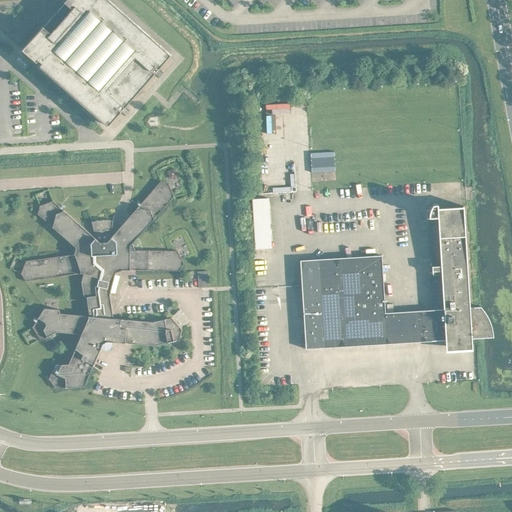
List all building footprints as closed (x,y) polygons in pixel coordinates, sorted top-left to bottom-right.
[(67,0),(66,2),(70,6),(59,18),(49,30),(44,26),(23,49),(87,106),(109,125),(111,123),(170,56),(172,54),(150,35),(110,0),(67,0)] [(62,364),(58,373),(53,370),(49,378),(56,388),(85,386),(101,348),(106,350),(113,346),(114,341),(134,343),(155,345),(180,339),(182,329),(172,317),(153,321),(114,317),(111,294),(116,272),(123,269),(180,270),(184,263),(178,250),(136,249),(133,243),(175,196),(169,183),(161,181),(115,233),(113,230),(113,220),(108,219),(97,219),(92,222),(95,231),(92,234),(53,200),(40,205),(38,213),(76,247),(75,253),(27,260),(21,273),(26,280),(82,273),(84,273),(82,281),(84,296),(87,297),(90,315),(61,312),(59,309),(45,307),(33,326),(40,338),(45,338),(57,331),(78,333),(82,335),(69,363),(62,364)] [(319,258),(324,347),(368,345),(433,340),(446,340),(446,342),(454,339),(473,338),(483,337),(481,306),(474,306),(471,307),(464,205),(463,205),(463,206),(439,208),(439,203),(434,203),(433,205),(432,207),(431,209),(430,210),(430,212),(430,214),(430,216),(433,273),(442,272),(444,308),(386,312),(382,255),(319,258)] [(324,347),(319,258),(301,259),(304,305),(306,348),(324,347)] [(209,270),(199,271),(199,276),(199,287),(201,287),(210,287),(209,270)] [(454,339),(446,342),(447,351),(460,350),(473,349),(473,338),(454,339)]
